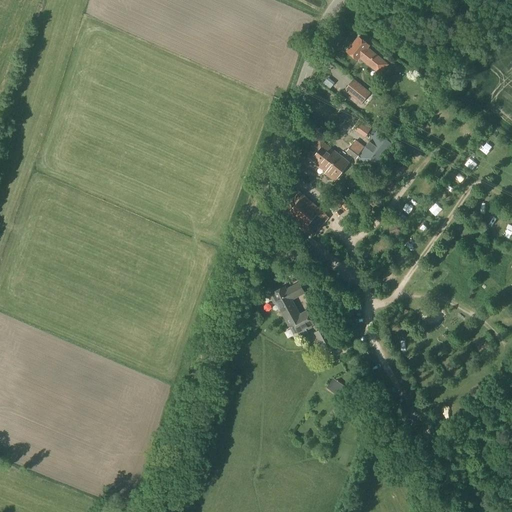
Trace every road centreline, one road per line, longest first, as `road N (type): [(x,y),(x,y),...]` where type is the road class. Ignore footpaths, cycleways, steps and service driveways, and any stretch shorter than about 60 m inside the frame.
road 1 (tertiary): [(155,511),(324,25),(342,0)]
road 2 (track): [(260,207),(433,511)]
